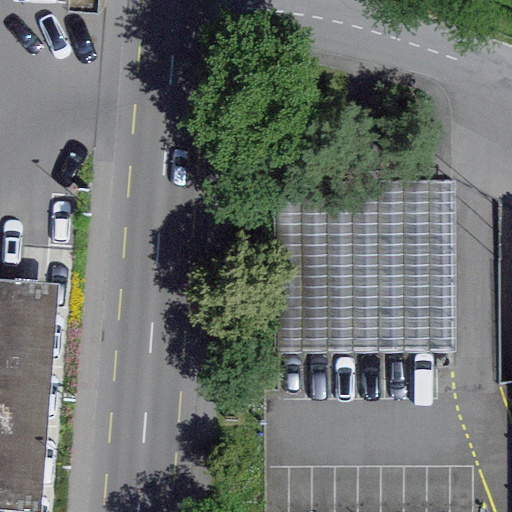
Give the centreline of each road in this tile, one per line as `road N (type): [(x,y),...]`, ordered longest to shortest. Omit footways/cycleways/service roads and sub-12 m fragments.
road 1 (primary): [(166,107),(137,511)]
road 2 (unclassified): [(166,107),(0,93)]
